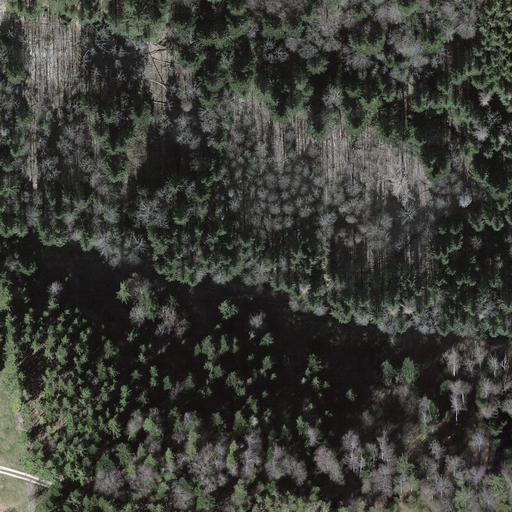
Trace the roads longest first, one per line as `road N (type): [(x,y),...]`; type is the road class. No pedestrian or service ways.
road 1 (track): [(0,233),(69,245),(269,304),(511,328)]
road 2 (track): [(0,471),(91,501),(163,511)]
